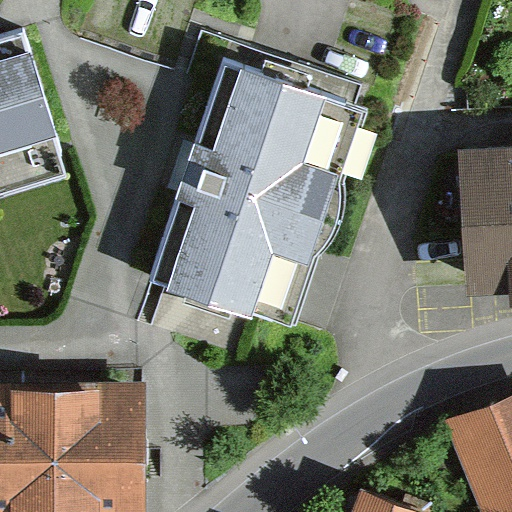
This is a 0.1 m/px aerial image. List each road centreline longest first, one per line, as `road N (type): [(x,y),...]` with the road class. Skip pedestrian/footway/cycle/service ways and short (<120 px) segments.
road 1 (residential): [(386,412),(371,329),(467,0)]
road 2 (tertiary): [(255,511),(386,412)]
road 3 (tertiary): [(386,412),(511,360)]
